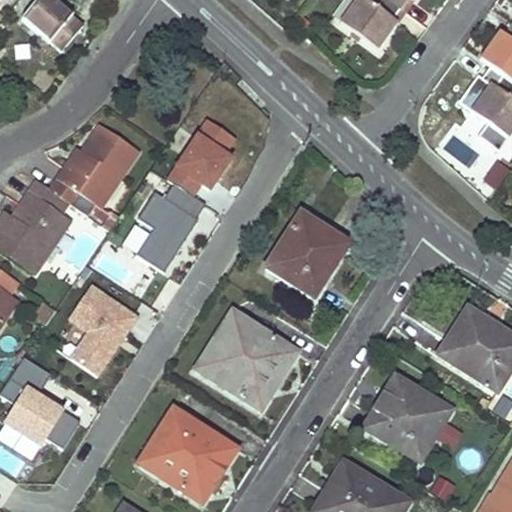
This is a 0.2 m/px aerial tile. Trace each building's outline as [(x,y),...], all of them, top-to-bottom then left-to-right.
[(82,27),(50,0),(38,0),(21,21),(61,53),(82,27)] [(393,20),(400,10),(385,0),(355,0),(338,23),(377,52),(399,24),(393,20)] [(385,0),(400,10),(407,0),(409,0),(412,2),(413,0),(385,0)] [(498,32),(478,61),(503,78),(511,85),(511,25),(511,26),(504,37),(498,32)] [(8,64),(0,56),(0,69),(2,70),(8,64)] [(511,85),(503,78),(495,90),(489,86),(468,113),(508,142),(511,137),(511,85)] [(206,123),(174,170),(209,192),(229,160),(223,155),(231,139),(206,123)] [(75,151),(47,192),(56,198),(69,207),(77,196),(94,207),(114,178),(117,181),(137,153),(98,127),(80,154),(75,151)] [(98,210),(117,181),(114,178),(94,207),(98,210)] [(47,192),(37,186),(29,198),(49,210),(56,198),(47,192)] [(203,207),(171,187),(162,201),(152,196),(137,220),(151,230),(136,256),(164,274),(196,223),(191,221),(203,207)] [(0,234),(0,256),(33,278),(53,247),(44,240),(61,217),(49,210),(29,198),(13,219),(1,235),(0,234)] [(0,234),(1,235),(13,219),(4,213),(0,219),(0,234)] [(346,246),(297,216),(264,271),(312,300),(346,246)] [(53,247),(70,223),(61,217),(44,240),(53,247)] [(0,326),(0,305),(6,296),(16,303),(25,290),(0,273),(0,326)] [(91,291),(68,322),(90,335),(71,362),(94,379),(135,322),(91,291)] [(0,326),(16,303),(6,296),(0,305),(0,326)] [(511,369),(511,338),(467,310),(437,357),(497,394),(511,369)] [(296,355),(231,313),(194,373),(259,414),(296,355)] [(51,378),(22,360),(0,392),(0,397),(15,407),(3,426),(39,449),(45,442),(61,452),(77,425),(37,399),(51,378)] [(511,379),(494,408),(511,419),(511,379)] [(451,413),(393,380),(362,431),(419,465),(451,413)] [(236,453),(172,411),(137,465),(201,507),(236,453)] [(456,451),(460,434),(444,430),(440,448),(456,451)] [(511,511),(511,459),(479,511),(511,511)] [(402,511),(408,504),(341,465),(312,511),(402,511)]
